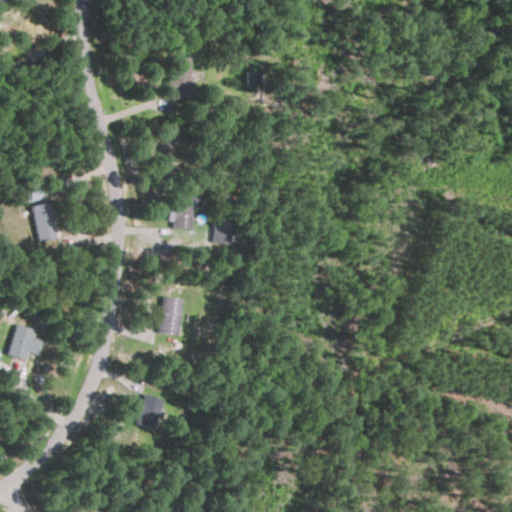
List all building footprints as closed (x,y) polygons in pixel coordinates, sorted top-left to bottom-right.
[(186,57),(166,57),(166,98),(186,98),(186,57)] [(21,185),(24,200),(40,197),(37,181),(21,185)] [(187,229),(187,196),(165,196),(165,229),(187,229)] [(34,240),(52,238),(47,202),(29,204),(34,240)] [(210,242),(227,243),(228,222),(211,221),(210,242)] [(177,298),(158,296),(153,332),(172,335),(177,298)] [(3,353),(21,359),(30,328),(12,323),(3,353)] [(148,429),(158,399),(140,393),(131,424),(148,429)]
